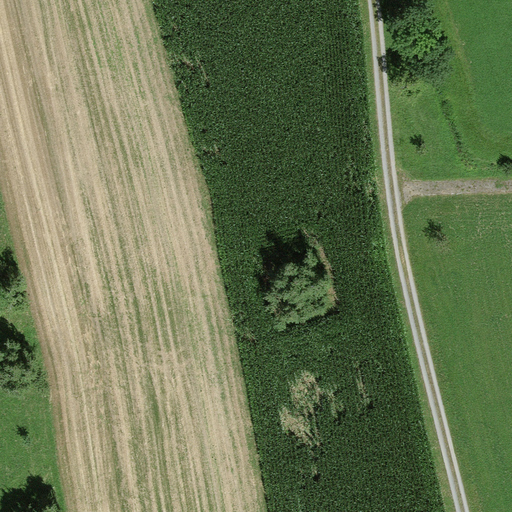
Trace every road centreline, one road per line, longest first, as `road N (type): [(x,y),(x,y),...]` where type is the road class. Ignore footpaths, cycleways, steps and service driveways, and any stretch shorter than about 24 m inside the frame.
road 1 (track): [(372,0),(401,261),(459,511)]
road 2 (track): [(511,183),(389,188)]
